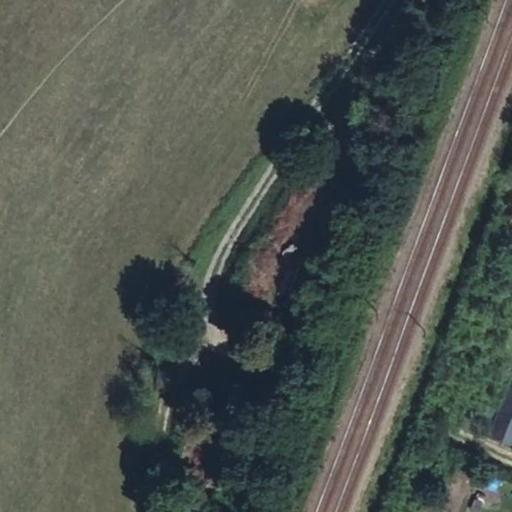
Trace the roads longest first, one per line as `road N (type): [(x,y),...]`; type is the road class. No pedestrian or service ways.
road 1 (track): [(511,455),(242,357),(215,337),(204,305),(211,265),(383,0)]
road 2 (track): [(242,357),(200,357),(175,375),(160,408),(153,511)]
